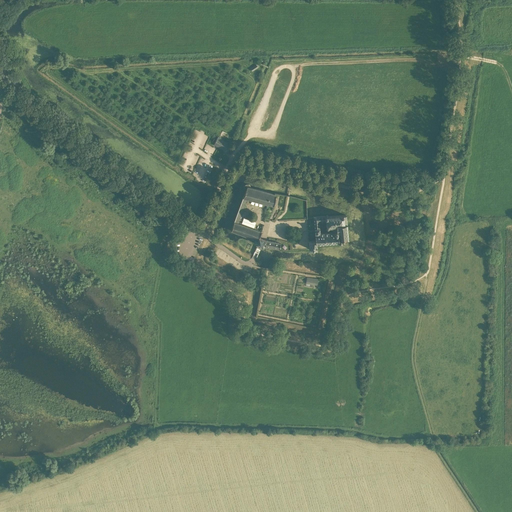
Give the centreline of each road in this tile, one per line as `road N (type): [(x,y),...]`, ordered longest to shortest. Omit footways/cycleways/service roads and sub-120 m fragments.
road 1 (track): [(188,255),(239,299),(243,329),(315,345),(331,339),(348,295),(426,272)]
road 2 (track): [(456,0),(461,56),(443,177)]
road 3 (track): [(289,66),(442,65),(459,58)]
road 4 (track): [(426,272),(412,357),(431,433)]
road 5 (track): [(251,134),(271,132),(293,76),(289,66),(276,70),(254,125)]
road 6 (track): [(443,177),(402,197),(292,173)]
road 7 (track): [(124,455),(0,499)]
